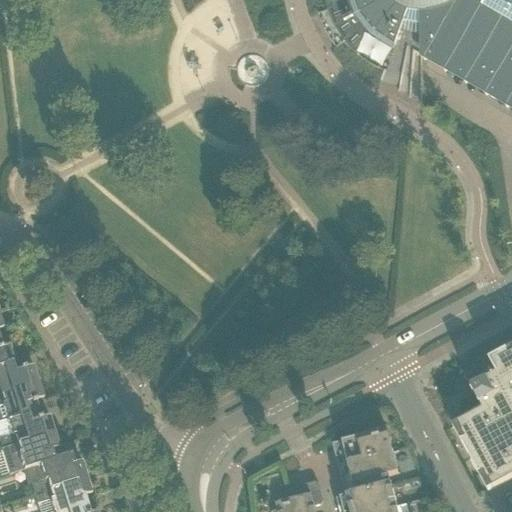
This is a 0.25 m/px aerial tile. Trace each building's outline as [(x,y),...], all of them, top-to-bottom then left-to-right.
[(511,0),(348,0),(354,17),(370,37),(392,50),(403,24),(410,26),(419,27),(419,49),(511,103),(511,0)] [(0,162),(9,161),(0,76),(0,162)] [(8,347),(1,349),(0,345),(0,366),(22,360),(22,359),(13,362),(8,347)] [(511,348),(489,361),(496,375),(470,389),(480,407),(511,389),(511,388),(511,348)] [(33,366),(25,369),(22,360),(0,366),(0,394),(38,382),(33,366)] [(35,401),(43,399),(38,382),(0,394),(0,422),(38,411),(35,401)] [(511,394),(457,425),(466,441),(461,443),(479,477),(484,474),(493,490),(511,479),(511,394)] [(49,417),(41,419),(38,411),(0,422),(0,448),(1,450),(54,433),(49,417)] [(398,475),(393,453),(387,431),(342,443),(350,473),(353,485),(347,486),(350,496),(346,497),(349,511),(397,511),(389,477),(398,475)] [(51,452),(59,449),(54,433),(1,450),(1,451),(0,451),(0,455),(7,476),(70,455),(54,460),(51,452)] [(81,462),(73,465),(70,455),(7,476),(21,472),(26,486),(29,485),(32,495),(86,478),(81,462)] [(86,478),(32,495),(36,505),(49,501),(52,511),(64,511),(86,505),(83,497),(91,494),(86,478)] [(323,503),(318,485),(315,483),(287,490),(286,494),(287,502),(275,505),(277,511),(276,511),(315,511),(314,508),(321,506),(323,503)]
